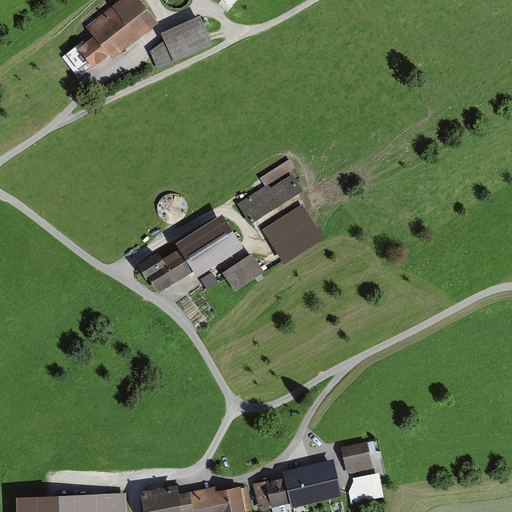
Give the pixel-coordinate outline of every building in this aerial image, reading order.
[(94,39),(79,52),(94,70),(110,57),(113,60),(156,24),(136,0),(123,0),(87,30),(94,39)] [(167,0),(179,10),(188,0),(167,0)] [(220,0),(230,9),(238,0),(220,0)] [(167,42),(153,53),(161,71),(212,48),(198,19),(164,34),(167,42)] [(268,188),(241,205),(254,225),(307,192),(293,171),(297,168),(292,160),(263,179),(268,188)] [(262,232),(285,267),(325,241),(302,206),(262,232)] [(167,250),(143,265),(152,280),(156,278),(166,294),(200,274),(210,291),(225,282),(215,265),(234,254),(232,250),(238,247),(224,222),(170,254),(167,250)] [(257,256),(227,274),(238,290),(267,272),(257,256)] [(347,472),(374,467),(368,440),(342,445),(347,472)] [(285,475),(291,502),(291,506),(343,494),(334,457),(283,468),(285,475)] [(351,502),(384,496),(379,471),(353,476),(354,480),(349,491),(351,502)] [(291,502),(285,475),(253,482),(259,509),(291,502)] [(185,487),(147,495),(150,511),(252,511),(248,488),(221,493),(220,489),(187,496),(185,487)]
